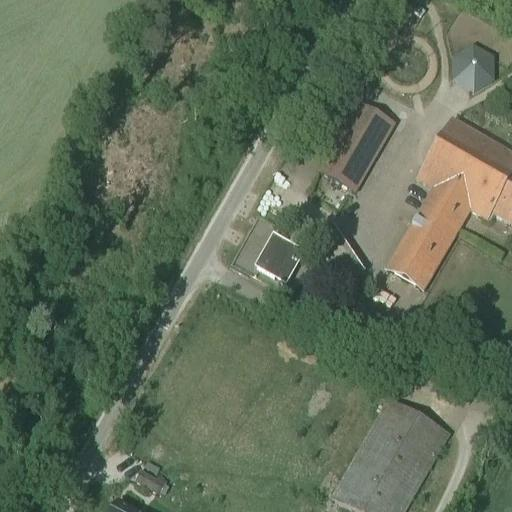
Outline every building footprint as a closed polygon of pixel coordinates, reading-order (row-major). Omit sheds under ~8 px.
[(395,23),(408,3),(403,0),(382,0),(376,10),(395,23)] [(355,195),(394,128),(359,107),(320,174),(355,195)] [(511,229),(511,162),(510,159),(451,124),(415,185),(430,194),(384,273),(422,295),(469,215),(484,224),(485,223),(488,225),(493,218),(511,229)] [(343,290),(362,277),(330,230),(311,242),(343,290)] [(285,290),(303,257),(271,239),(253,272),(277,286),(276,286),(279,288),(279,287),(285,290)] [(347,511),(405,511),(447,439),(387,405),(330,502),(347,511)] [(140,475),(134,485),(159,499),(164,488),(140,475)]
